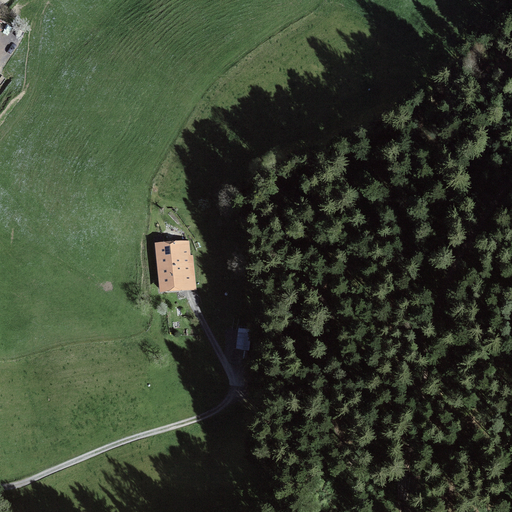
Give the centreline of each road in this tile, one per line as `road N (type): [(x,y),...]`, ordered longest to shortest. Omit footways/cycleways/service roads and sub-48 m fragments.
road 1 (track): [(347,277),(291,249),(216,255),(256,390),(0,488)]
road 2 (track): [(357,511),(319,394),(347,277),(402,208),(511,101)]
road 3 (track): [(511,180),(456,256),(426,369),(411,511)]
